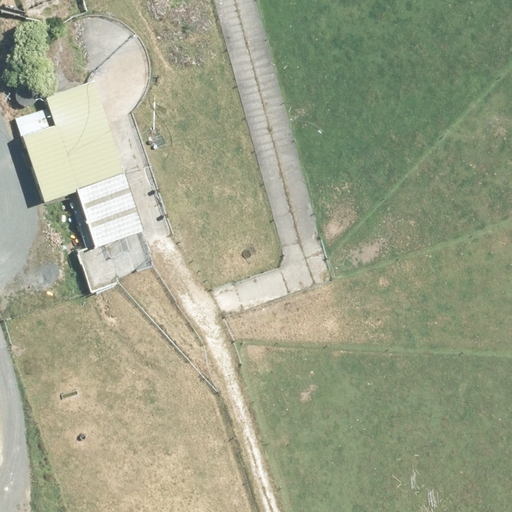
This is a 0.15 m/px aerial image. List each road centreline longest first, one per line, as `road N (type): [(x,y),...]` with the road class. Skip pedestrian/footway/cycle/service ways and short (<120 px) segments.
road 1 (track): [(272,511),(207,307),(312,271),(239,0)]
road 2 (track): [(0,346),(15,404),(15,511)]
